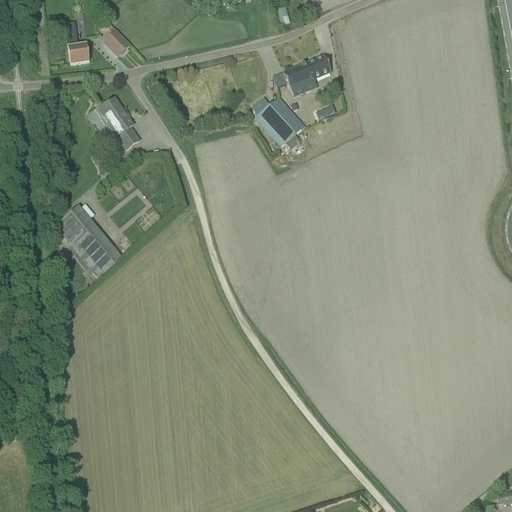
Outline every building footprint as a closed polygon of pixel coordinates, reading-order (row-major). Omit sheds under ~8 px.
[(225,11),(240,4),(238,0),(234,0),(222,5),(225,11)] [(284,10),(274,13),(279,28),(288,26),(284,10)] [(77,48),(73,25),(64,26),(69,67),(88,64),(86,47),(77,48)] [(115,34),(107,26),(99,33),(107,41),(115,34)] [(129,48),(115,34),(107,41),(103,45),(117,59),(129,48)] [(323,58),(282,75),(289,92),(290,92),(293,99),(316,90),(313,82),(330,75),(323,58)] [(96,109),(103,120),(125,152),(138,143),(129,130),(132,128),(127,120),(126,120),(122,114),(122,113),(114,101),(109,104),(107,105),(108,105),(105,107),(103,104),(96,109)] [(256,118),(254,121),(280,149),(284,145),(290,152),(300,144),(294,137),(303,130),(277,101),(269,108),(263,101),(251,110),(256,118)] [(289,154),(292,159),(305,149),(302,145),(289,154)] [(78,209),(54,229),(97,281),(121,261),(78,209)] [(78,271),(72,274),(75,281),(81,279),(78,271)] [(86,272),(80,277),(86,284),(92,280),(89,277),(86,272)] [(504,507),(511,506),(511,494),(503,495),(504,507)]
